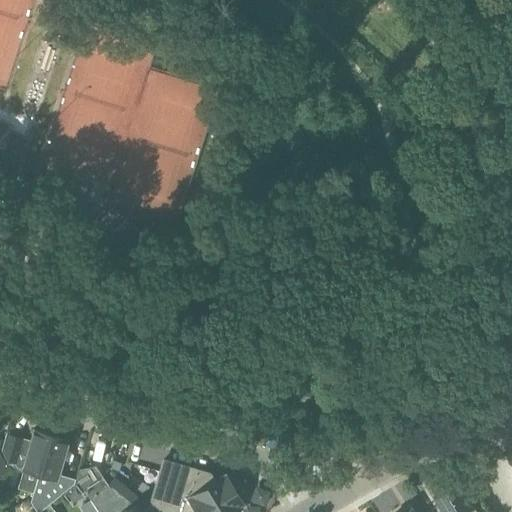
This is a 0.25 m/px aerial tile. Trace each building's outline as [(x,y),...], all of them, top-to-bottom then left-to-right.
[(0,167),(6,169),(8,162),(15,165),(23,141),(7,136),(10,129),(0,125),(0,167)] [(286,363),(275,350),(272,348),(256,362),(270,378),(271,377),(282,389),(299,373),(288,361),(286,363)] [(6,435),(2,451),(7,461),(14,463),(16,468),(23,470),(17,489),(32,493),(50,435),(33,430),(29,444),(21,441),(21,439),(6,435)] [(32,493),(30,502),(35,511),(39,511),(74,484),(56,478),(67,440),(50,435),(32,493)] [(163,461),(150,503),(160,511),(232,511),(239,508),(243,505),(241,501),(242,500),(242,497),(243,494),(242,491),(241,489),(240,486),(239,484),(237,482),(234,480),(232,479),(229,478),(227,478),(224,475),(213,482),(209,474),(163,461)] [(133,506),(110,487),(95,466),(82,468),(79,469),(76,479),(77,481),(89,500),(96,511),(140,511),(135,505),(133,506)] [(434,495),(432,496),(441,511),(474,511),(466,498),(463,500),(453,484),(444,489),(440,488),(435,491),(434,495)]
